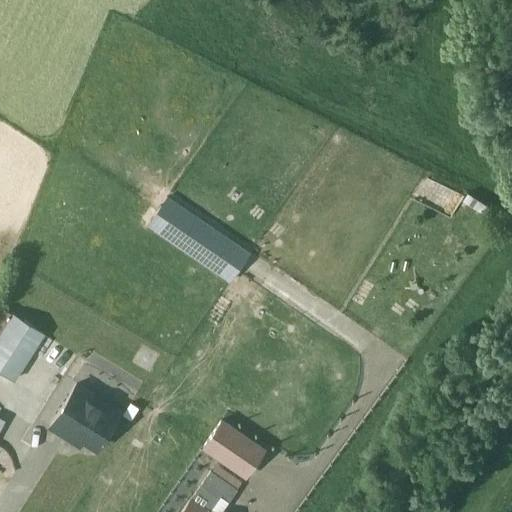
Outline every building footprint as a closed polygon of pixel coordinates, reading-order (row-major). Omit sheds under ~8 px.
[(231,277),(236,269),(246,256),(164,200),(150,222),(231,277)] [(37,345),(3,324),(0,328),(0,368),(15,379),(37,345)] [(50,426),(68,437),(71,433),(96,448),(115,419),(119,412),(131,420),(138,408),(126,401),(120,411),(77,383),(50,426)] [(267,449),(223,419),(205,447),(248,476),(267,449)] [(237,489),(210,470),(181,511),(210,511),(208,511),(219,496),(227,502),(237,489)]
